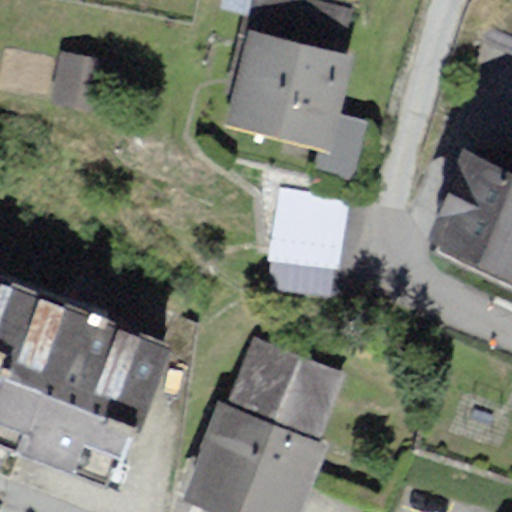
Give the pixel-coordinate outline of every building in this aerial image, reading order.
[(511,9),(503,5),(489,38),(511,47),(511,9)] [(353,50),(252,27),(231,119),(332,142),(353,50)] [(113,57),(61,50),(55,102),(106,108),(113,57)] [(511,163),(467,144),(426,237),(511,274),(511,163)] [(345,200),(284,193),(276,255),(337,262),(345,200)] [(166,340),(0,274),(0,430),(2,432),(112,475),(166,340)] [(332,440),(358,372),(261,334),(235,402),(332,440)] [(221,511),(310,511),(336,446),(227,403),(189,499),(221,511)]
